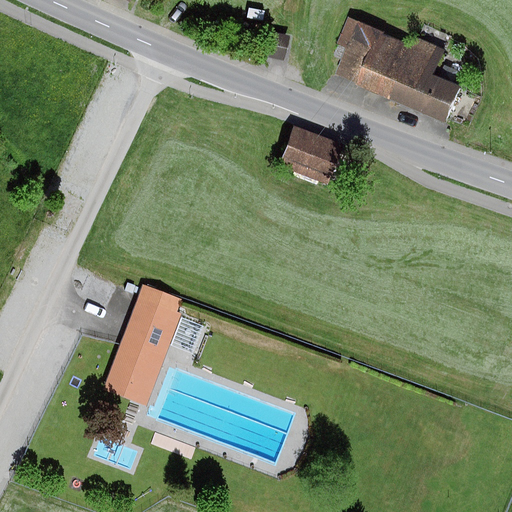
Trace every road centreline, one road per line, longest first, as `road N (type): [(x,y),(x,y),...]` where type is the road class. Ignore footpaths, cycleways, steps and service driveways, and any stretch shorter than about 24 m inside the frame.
road 1 (unclassified): [(157,48),(0,403)]
road 2 (tertiary): [(511,182),(157,48)]
